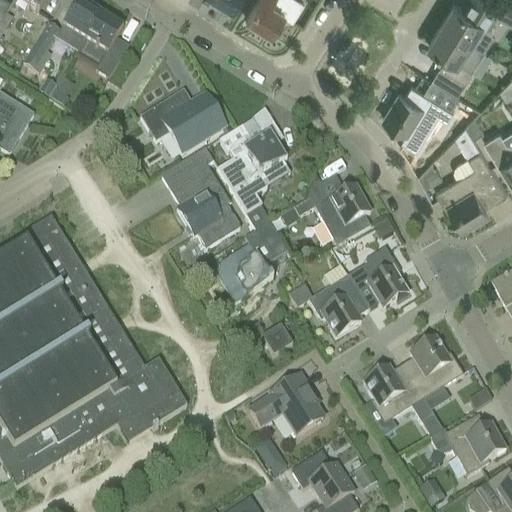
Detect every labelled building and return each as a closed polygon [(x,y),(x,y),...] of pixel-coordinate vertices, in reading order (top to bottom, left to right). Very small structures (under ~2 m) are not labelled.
[(0,0),(0,7),(9,13),(14,3),(16,0),(0,0)] [(16,0),(14,3),(37,17),(42,8),(47,0),(16,0)] [(217,0),(230,8),(235,0),(217,0)] [(257,0),(257,1),(246,19),(270,33),(282,15),(292,21),(304,3),(299,0),(257,0)] [(454,4),(442,25),(472,44),(484,51),(492,39),(492,30),(487,27),(494,15),(511,25),(511,3),(508,0),(503,0),(503,1),(501,0),(470,0),(470,1),(465,10),(454,4)] [(33,51),(21,69),(37,79),(48,60),(45,57),(54,42),(76,56),(83,45),(99,19),(77,5),(66,22),(61,32),(58,37),(46,30),(36,46),(33,51)] [(4,19),(0,24),(0,34),(1,35),(9,23),(4,19)] [(76,56),(100,70),(95,77),(105,83),(107,84),(107,83),(126,51),(115,44),(122,33),(99,19),(76,56)] [(34,20),(20,43),(33,51),(46,30),(47,28),(34,20)] [(442,25),(429,46),(447,56),(440,67),(432,81),(437,84),(458,97),(466,83),(473,72),(471,70),(484,51),(472,44),(442,25)] [(399,93),(383,119),(407,133),(402,142),(418,152),(440,116),(448,122),(454,112),(452,111),(460,98),(458,97),(437,84),(429,96),(412,86),(405,97),(399,93)] [(204,99),(190,108),(182,95),(138,122),(154,147),(168,139),(180,159),(224,131),(204,99)] [(53,96),(48,103),(61,111),(66,104),(64,102),(53,96)] [(0,153),(8,158),(25,132),(26,129),(32,119),(0,99),(0,153)] [(462,115),(460,119),(461,126),(465,129),(466,128),(466,127),(474,119),(481,112),(470,105),(464,114),(462,115)] [(473,139),(483,132),(474,119),(466,127),(466,128),(473,139)] [(259,210),(254,200),(288,178),(281,167),(285,164),(272,143),(279,140),(270,126),(257,135),(250,124),(245,127),(241,131),(217,145),(225,159),(238,151),(242,157),(215,175),(243,219),(259,210)] [(497,178),(473,139),(466,128),(465,129),(464,129),(456,138),(469,158),(459,164),(456,167),(455,172),(456,176),(458,179),(436,192),(446,208),(449,206),(464,230),(490,214),(486,208),(508,194),(497,178)] [(511,143),(507,143),(500,133),(484,143),(500,169),(502,168),(508,177),(511,183),(511,143)] [(203,154),(160,181),(166,191),(179,212),(175,214),(192,242),(196,240),(205,254),(238,233),(223,211),(228,208),(205,172),(212,167),(203,154)] [(441,178),(435,169),(425,175),(430,185),(441,178)] [(334,251),(351,242),(369,232),(363,221),(369,218),(354,191),(329,205),(327,201),(321,205),(314,192),(308,195),(305,205),(292,213),(297,222),(313,213),(334,251)] [(117,434),(118,433),(116,430),(140,415),(152,435),(157,432),(156,430),(185,411),(156,365),(142,373),(49,222),(20,241),(24,247),(0,261),(0,469),(14,493),(115,431),(117,434)] [(393,237),(385,223),(372,231),(379,245),(393,237)] [(219,267),(216,281),(234,309),(265,290),(271,286),(267,280),(262,272),(286,256),(268,228),(242,244),(246,250),(219,267)] [(383,253),(366,264),(363,266),(365,269),(346,281),(367,316),(377,309),(380,315),(406,299),(391,275),(395,272),(383,253)] [(511,311),(511,276),(491,289),(505,314),(511,311)] [(311,303),(302,290),(287,300),(296,314),(307,307),(316,321),(319,319),(334,343),(360,327),(356,322),(367,316),(346,281),(311,303)] [(260,342),(272,361),(291,349),(279,330),(260,342)] [(401,371),(422,405),(462,380),(452,365),(449,367),(434,343),(408,359),(411,364),(401,371)] [(422,405),(401,371),(390,377),(387,372),(361,388),(378,415),(374,417),(382,429),(422,405)] [(322,423),(310,404),(313,402),(299,380),(268,400),(269,402),(248,415),(259,433),(280,419),(294,441),(322,423)] [(484,393),(467,404),(474,414),(490,405),(489,404),(484,393)] [(450,455),(466,482),(482,473),(480,469),(504,455),(489,429),(483,433),(477,421),(459,431),(445,439),(442,435),(428,443),(433,454),(437,458),(442,459),(446,458),(450,455)] [(308,491),(315,501),(345,483),(335,467),(329,471),(320,457),(289,477),(301,495),(308,491)] [(269,463),(262,468),(270,480),(283,471),(279,465),(269,463)] [(364,470),(352,477),(362,493),(374,486),(364,470)] [(511,511),(511,481),(507,473),(474,495),(474,496),(471,499),(468,502),(466,509),(466,511),(511,511)] [(355,511),(348,500),(354,496),(345,483),(315,501),(322,511),(319,511),(355,511)] [(416,494),(427,511),(444,501),(432,483),(416,494)] [(254,511),(248,503),(233,511),(254,511)]
